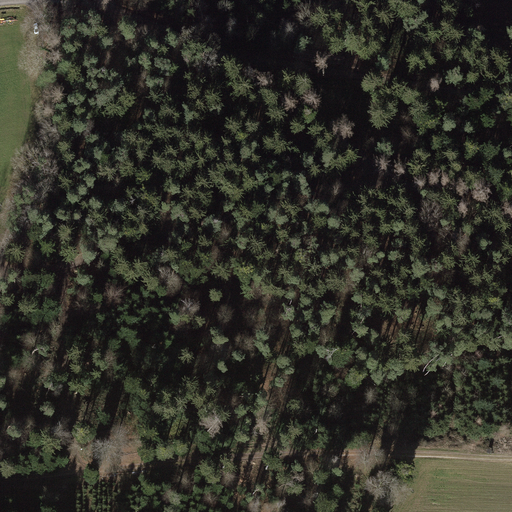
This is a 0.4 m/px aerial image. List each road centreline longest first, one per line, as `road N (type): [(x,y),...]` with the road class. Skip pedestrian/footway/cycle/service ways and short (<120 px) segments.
road 1 (track): [(511,460),(327,452),(0,480)]
road 2 (track): [(85,0),(197,43),(311,117),(381,175),(511,219)]
road 3 (track): [(0,273),(360,188),(381,175)]
road 4 (track): [(511,100),(224,60)]
road 5 (track): [(35,3),(50,117),(0,273)]
